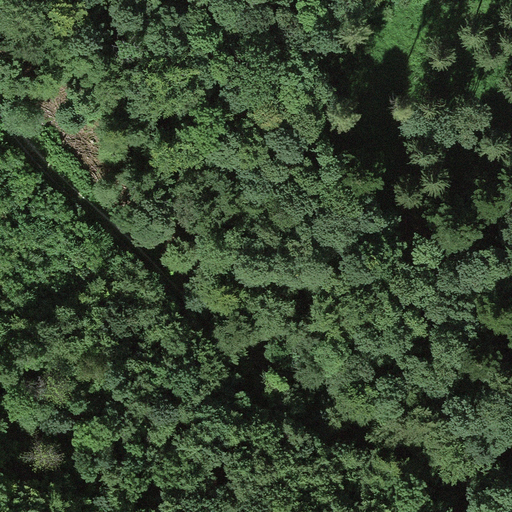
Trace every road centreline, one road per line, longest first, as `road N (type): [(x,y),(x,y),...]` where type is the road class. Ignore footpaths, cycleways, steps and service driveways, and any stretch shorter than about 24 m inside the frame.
road 1 (track): [(450,511),(383,445),(233,349),(49,169),(0,106)]
road 2 (track): [(0,421),(80,511)]
